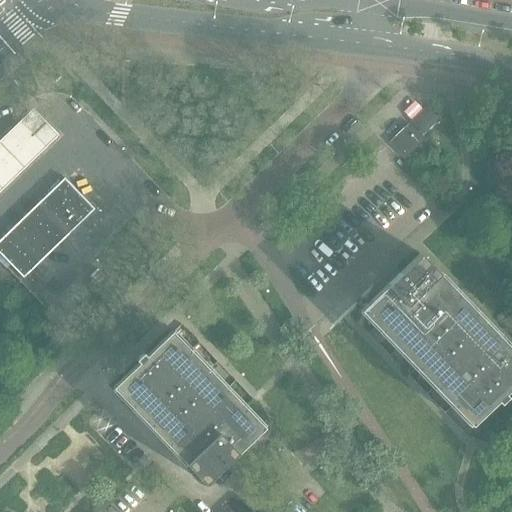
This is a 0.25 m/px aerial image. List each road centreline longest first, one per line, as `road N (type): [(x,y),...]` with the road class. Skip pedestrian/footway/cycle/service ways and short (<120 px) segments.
road 1 (residential): [(0,457),(69,378),(354,97),(372,45)]
road 2 (secondary): [(62,0),(107,14),(372,45)]
road 3 (secondary): [(372,45),(511,68)]
road 4 (secondary): [(511,23),(378,3)]
